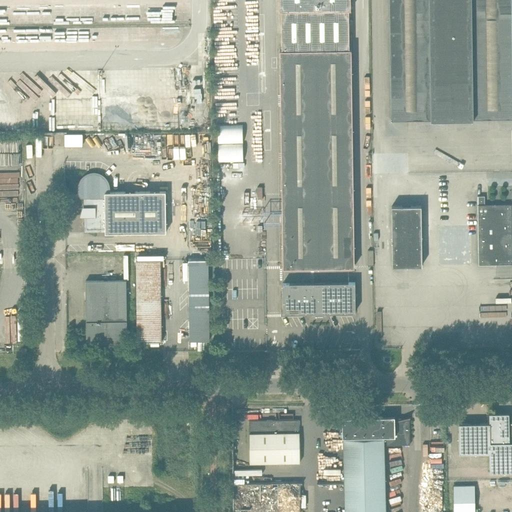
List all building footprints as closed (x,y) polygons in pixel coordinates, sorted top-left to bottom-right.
[(351,8),(350,0),(279,0),(280,9),(281,9),(349,8),(351,8)] [(511,50),(511,0),(389,0),(392,119),(511,117),(511,50)] [(350,48),(349,8),(281,9),(282,49),(350,48)] [(350,48),(282,49),(280,49),(283,267),(354,266),(351,48),(350,48)] [(166,190),(106,191),(107,189),(107,188),(107,187),(107,186),(107,185),(106,183),(106,182),(105,181),(105,180),(104,179),(103,178),(101,177),(100,176),(99,175),(98,175),(97,175),(94,174),(93,174),(92,174),(90,175),(89,175),(88,176),(86,177),(85,178),(84,179),(83,180),(83,181),(82,182),(81,184),(81,186),(81,187),(81,188),(81,189),(82,191),(82,192),(83,194),(85,194),(85,230),(105,230),(105,232),(166,231),(166,190)] [(511,228),(511,204),(481,204),(481,199),(485,199),(485,196),(477,196),(479,264),(511,263),(511,228)] [(392,206),(393,265),(422,265),(421,205),(392,206)] [(189,340),(209,340),(208,259),(188,259),(189,340)] [(162,341),(162,331),(161,260),(136,260),(137,331),(137,341),(162,341)] [(126,280),(85,281),(86,341),(127,341),(126,280)] [(326,312),(355,311),(355,282),(283,283),(283,312),(313,312),(313,313),(326,312)] [(511,422),(509,422),(509,419),(509,413),(502,413),(489,413),(489,420),(489,423),(459,423),(459,453),(489,453),(490,472),(511,471),(511,422)] [(394,416),(342,417),(342,437),(386,436),(395,436),(395,421),(394,416)] [(410,416),(395,421),(395,436),(386,436),(386,445),(410,444),(409,417),(410,417),(410,416)] [(250,463),(300,462),(299,419),(249,420),(250,463)] [(385,511),(384,448),(384,438),(343,439),(345,511),(385,511)] [(511,511),(511,483),(505,484),(453,485),(453,511),(511,511)]
